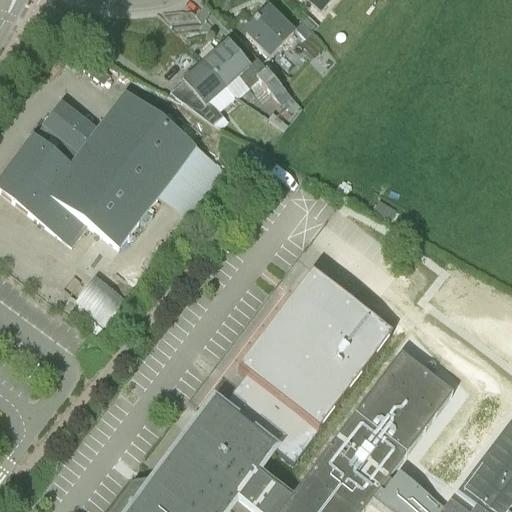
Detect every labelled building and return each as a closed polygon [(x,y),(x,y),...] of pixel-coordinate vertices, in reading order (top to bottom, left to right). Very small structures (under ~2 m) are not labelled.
[(303,0),(321,14),(332,0),(303,0)] [(209,32),(218,22),(204,8),(194,18),(209,32)] [(293,36),(281,25),(267,11),(252,26),(254,28),(245,38),(269,61),(293,36)] [(297,20),(300,23),(312,35),(317,29),(302,15),(297,20)] [(312,35),(300,23),(293,31),(305,42),(312,35)] [(227,47),(204,67),(226,92),(238,81),(249,93),(258,85),(255,81),(265,72),(258,64),(248,72),(227,47)] [(103,89),(109,80),(88,64),(82,72),(103,89)] [(187,90),(174,102),(211,130),(222,119),(219,116),(210,106),(226,92),(204,67),(183,86),(187,90)] [(265,72),(255,81),(258,85),(271,99),(274,96),(280,91),(265,72)] [(59,109),(0,185),(0,196),(2,198),(71,250),(86,230),(118,254),(156,202),(195,150),(124,97),(95,135),(59,109)] [(290,101),(284,106),(291,115),(297,110),(290,101)] [(284,134),(287,130),(272,116),(267,123),(284,134)] [(229,380),(243,391),(224,415),(212,406),(149,489),(134,491),(118,511),(511,511),(511,475),(505,470),(489,490),(473,478),(446,511),(433,511),(394,483),(392,486),(387,483),(451,398),(399,359),(290,503),(288,502),(255,477),(268,460),(278,468),(371,346),(298,290),(229,380)]
